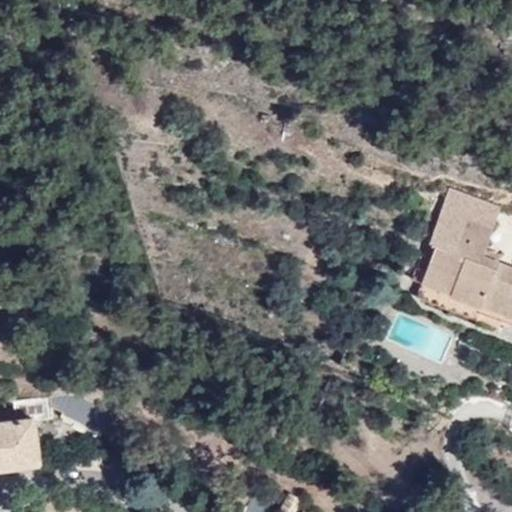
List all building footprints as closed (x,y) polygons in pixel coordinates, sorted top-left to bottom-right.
[(450,189),(442,209),(467,218),(467,217),(493,227),(500,208),(450,189)] [(453,285),(450,293),(481,304),(483,297),(511,308),(511,266),(497,261),(496,265),(480,259),(483,250),(493,227),(467,217),(467,218),(442,209),(430,242),(435,243),(423,273),(453,285)] [(496,265),(497,261),(498,255),(483,250),(480,259),(496,265)] [(420,281),(450,293),(453,285),(423,273),(420,281)] [(511,308),(483,297),(481,304),(511,316),(511,308)] [(12,400),(13,409),(15,419),(33,417),(34,419),(52,416),(50,394),(12,400)] [(15,419),(13,409),(0,410),(0,467),(39,462),(34,419),(33,417),(15,419)] [(242,511),(277,511),(283,501),(254,488),(243,508),(242,511)]
